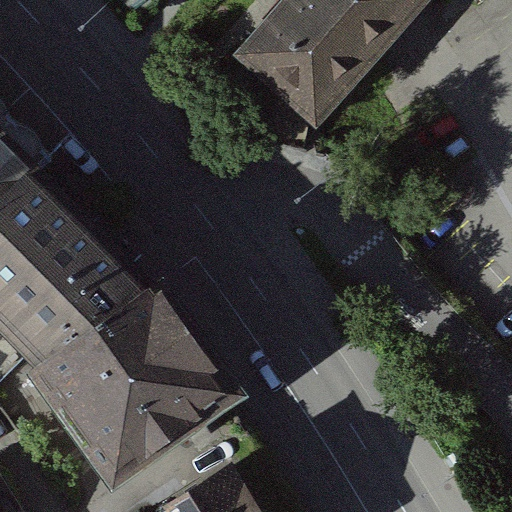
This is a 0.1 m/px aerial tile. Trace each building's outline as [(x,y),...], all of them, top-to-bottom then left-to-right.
[(295,0),(248,54),(316,114),(417,0),(295,0)] [(50,152),(0,102),(0,202),(37,165),(50,152)] [(37,165),(0,202),(0,322),(32,353),(39,365),(153,281),(37,165)] [(229,388),(153,281),(39,365),(114,470),(229,388)] [(256,511),(232,474),(173,511),(256,511)]
